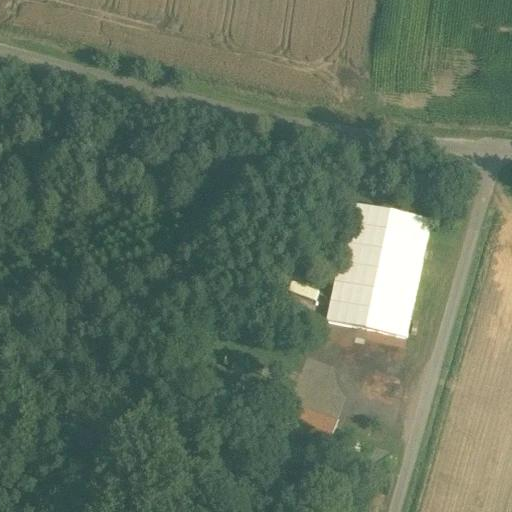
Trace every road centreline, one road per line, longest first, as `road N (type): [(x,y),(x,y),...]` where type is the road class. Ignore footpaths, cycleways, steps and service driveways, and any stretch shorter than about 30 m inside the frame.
road 1 (unclassified): [(0,38),(180,90),(499,139)]
road 2 (unclassified): [(499,139),(390,511)]
